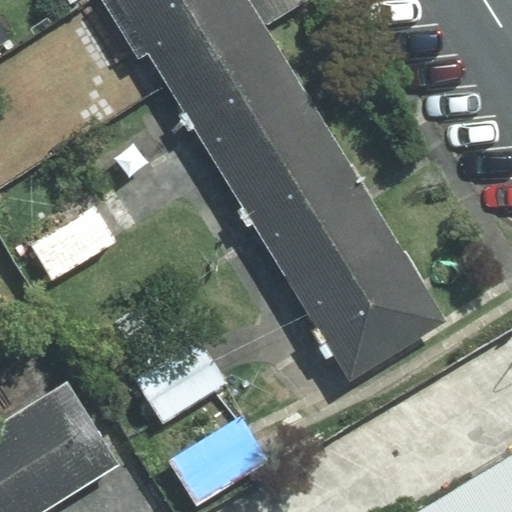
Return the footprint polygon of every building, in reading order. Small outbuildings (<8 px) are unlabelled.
[(259,0),(125,0),(353,376),(451,318),(259,0)] [(119,233),(98,200),(35,239),(56,273),(119,233)] [(167,415),(232,374),(204,329),(139,371),(167,415)] [(75,373),(0,420),(0,511),(37,511),(127,456),(75,373)] [(272,458),(242,411),(173,455),(203,502),(272,458)] [(511,511),(511,437),(386,511),(511,511)]
